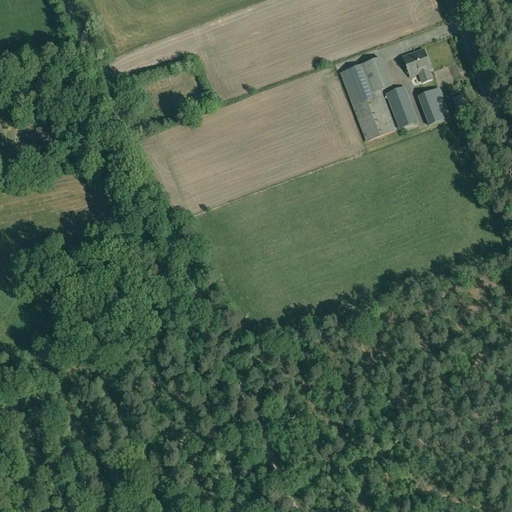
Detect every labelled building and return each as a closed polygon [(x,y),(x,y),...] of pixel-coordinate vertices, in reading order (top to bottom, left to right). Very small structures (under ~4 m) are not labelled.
[(432,81),(428,71),(431,70),(423,50),(403,58),(410,78),(419,74),(423,84),(432,81)] [(391,87),(380,59),(341,74),(367,142),(394,132),(379,91),(391,87)] [(184,102),(178,83),(170,86),(175,105),(184,102)] [(386,95),(400,130),(418,123),(404,88),(386,95)] [(419,97),(429,126),(450,119),(439,90),(419,97)] [(28,143),(30,143),(38,142),(39,149),(47,149),(46,142),(47,142),(47,133),(46,134),(45,129),(39,130),(39,134),(28,135),(27,135),(26,136),(25,137),(25,138),(24,139),(25,140),(25,141),(25,142),(26,142),(27,143),(28,143)] [(73,153),(74,144),(63,143),(62,152),(73,153)]
